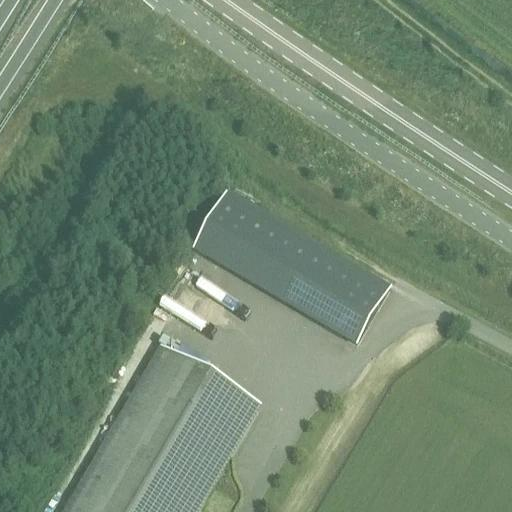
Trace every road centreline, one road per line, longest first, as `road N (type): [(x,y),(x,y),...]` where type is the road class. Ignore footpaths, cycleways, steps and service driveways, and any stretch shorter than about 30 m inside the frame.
road 1 (unclassified): [(165,0),(511,245)]
road 2 (primary): [(511,195),(223,0)]
road 3 (unclassified): [(511,346),(439,312),(398,308)]
